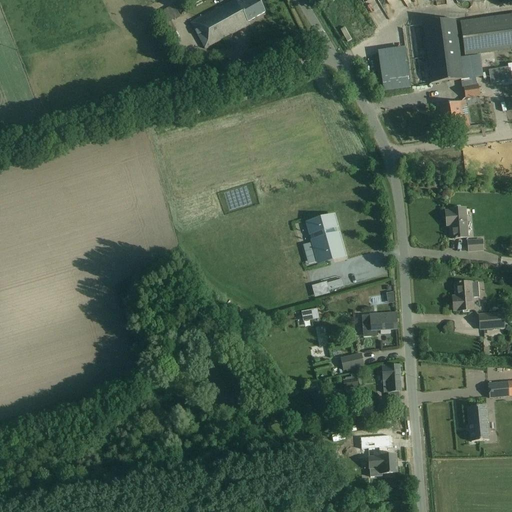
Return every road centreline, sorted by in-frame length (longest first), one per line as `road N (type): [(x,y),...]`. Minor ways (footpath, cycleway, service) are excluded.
road 1 (unclassified): [(424,511),(397,195),(369,108),(333,54)]
road 2 (unclassified): [(0,153),(333,54)]
road 3 (track): [(385,152),(511,135)]
